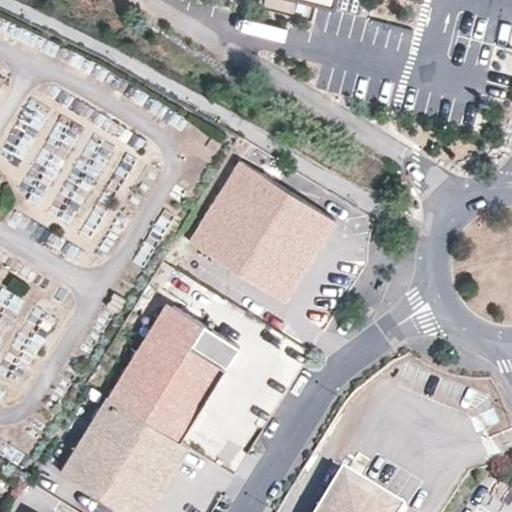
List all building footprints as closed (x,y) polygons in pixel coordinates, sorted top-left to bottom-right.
[(299,0),(335,9),(337,0),(422,0),(424,0),(423,0),(299,0)] [(285,303),(337,222),(241,161),(189,243),(285,303)] [(182,439),(228,365),(195,345),(207,324),(168,300),(110,394),(182,439)] [(241,345),(207,324),(195,345),(228,365),(241,345)] [(182,439),(110,394),(62,470),(129,511),(148,511),(190,444),(182,439)] [(408,511),(411,509),(349,470),(321,511),(408,511)]
